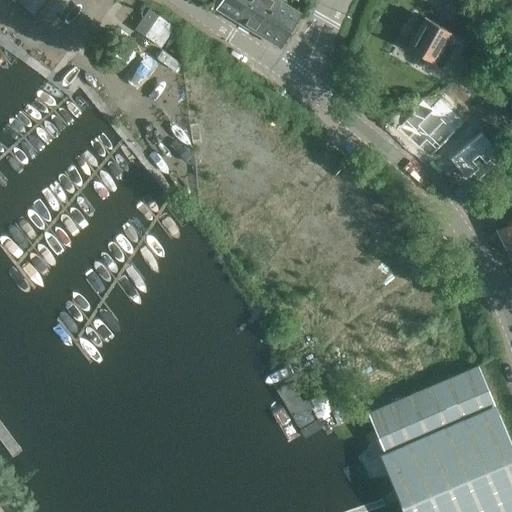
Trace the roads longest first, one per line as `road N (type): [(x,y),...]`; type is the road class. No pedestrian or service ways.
road 1 (tertiary): [(511,334),(472,243),(433,187),(380,137),(296,79)]
road 2 (unclassified): [(296,79),(181,0)]
